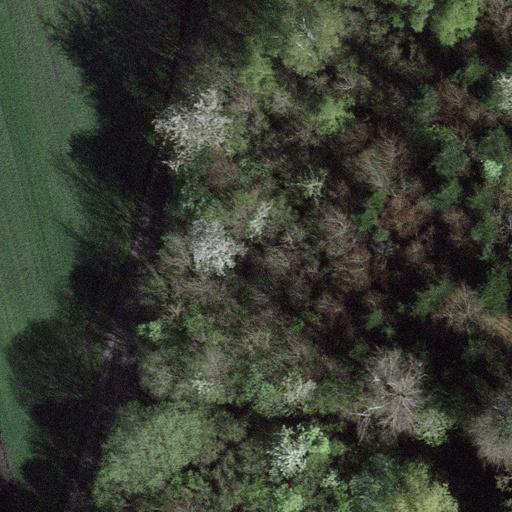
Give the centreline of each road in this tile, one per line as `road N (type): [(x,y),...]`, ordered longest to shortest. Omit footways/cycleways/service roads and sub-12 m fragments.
road 1 (track): [(59,511),(158,164),(194,0)]
road 2 (track): [(511,476),(92,397)]
